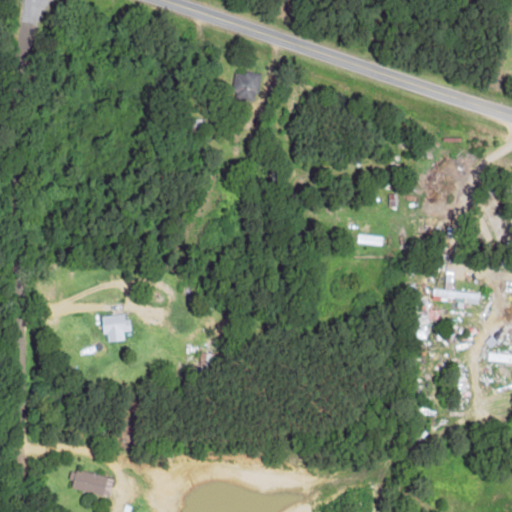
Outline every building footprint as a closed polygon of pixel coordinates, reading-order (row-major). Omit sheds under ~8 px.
[(231,97),(255,101),(259,74),(235,71),(231,97)] [(478,293),(450,292),(451,283),(443,282),(443,290),(431,289),(431,300),(460,301),(460,302),(477,303),(478,293)] [(426,338),(425,319),(438,319),(438,309),(426,310),(426,300),(413,301),(415,339),(426,338)] [(123,332),(128,331),(125,313),(100,317),(104,343),(124,340),(123,332)] [(107,498),(112,479),(75,469),(70,488),(107,498)]
